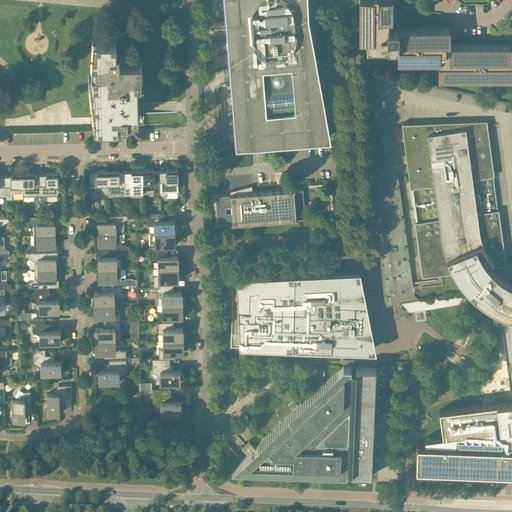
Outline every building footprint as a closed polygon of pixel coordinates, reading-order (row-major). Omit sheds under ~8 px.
[(323,139),(318,67),(306,0),(224,0),(236,146),(323,139)] [(398,59),(438,60),(450,60),(450,43),(450,36),(450,25),(450,23),(443,23),(391,23),(391,13),(395,13),(395,6),(395,0),(359,0),(360,35),(367,35),(367,44),(398,44),(398,59)] [(0,127),(5,128),(81,126),(91,126),(91,129),(92,129),(114,128),(114,125),(118,125),(144,124),(144,112),(143,103),(143,102),(141,102),(139,102),(138,82),(140,82),(143,82),(142,71),(142,59),(120,59),(120,49),(120,38),(117,38),(97,38),(93,38),(93,49),(92,61),(91,71),(89,71),(91,83),(92,92),(92,93),(27,95),(23,95),(23,100),(23,106),(2,114),(0,113),(0,127)] [(450,60),(438,60),(438,78),(511,78),(511,42),(450,43),(450,60)] [(380,242),(389,304),(417,300),(391,116),(369,119),(363,120),(380,242)] [(511,282),(508,281),(504,278),(500,275),(498,274),(494,270),(490,267),(506,265),(497,209),(477,212),(473,178),(494,175),(487,120),(402,122),(410,187),(435,183),(439,217),(415,220),(422,276),(455,271),(457,275),(459,278),(462,281),(464,284),(467,287),(469,290),(472,292),(475,295),(490,291),(496,320),(501,320),(509,384),(510,388),(511,388),(511,399),(439,409),(443,434),(425,437),(425,443),(417,442),(416,467),(511,470),(511,282)] [(169,168),(166,169),(166,170),(160,170),(160,195),(167,195),(167,189),(178,189),(178,167),(175,168),(172,168),(169,168)] [(143,193),(143,190),(142,168),(140,168),(138,168),(136,169),(133,169),(131,170),(131,171),(125,171),(126,193),(143,193)] [(154,170),(154,169),(152,169),(149,168),(147,168),(145,168),(142,168),(143,190),(154,189),(154,195),(160,195),(160,170),(154,170)] [(108,193),(108,169),(105,169),(103,169),(101,170),(98,170),(96,171),(90,172),(91,194),(108,193)] [(119,171),(119,170),(115,169),(113,169),(112,169),(108,169),(108,193),(126,193),(125,171),(119,171)] [(46,173),(40,173),(41,195),(58,195),(58,192),(59,192),(60,191),(61,191),(61,190),(62,190),(62,189),(63,188),(63,187),(62,186),(62,185),(62,184),(61,184),(60,183),(59,183),(58,183),(58,170),(55,170),(53,171),(51,171),(48,171),(46,172),(46,173)] [(5,174),(6,196),(6,199),(13,198),(12,192),(23,192),(23,171),(20,171),(18,171),(16,172),(14,172),(11,173),(5,174)] [(23,171),(23,192),(23,195),(41,195),(40,173),(34,173),(34,172),(32,172),(30,171),(27,171),(25,171),(23,171)] [(228,191),(229,194),(213,195),(216,225),(301,219),(298,189),(252,193),(250,185),(228,191)] [(155,226),(155,232),(178,232),(178,230),(177,229),(177,228),(177,226),(176,225),(175,224),(174,223),(174,220),(162,220),(162,214),(149,214),(149,225),(155,226)] [(98,230),(98,233),(118,232),(118,223),(128,221),(128,215),(95,215),(95,230),(98,230)] [(33,225),(34,234),(55,234),(55,231),(58,231),(57,216),(24,217),(24,220),(33,225)] [(0,225),(9,220),(9,217),(0,217),(0,225)] [(96,236),(96,251),(129,250),(129,246),(118,241),(118,232),(98,233),(98,236),(96,236)] [(175,244),(175,241),(176,239),(176,238),(177,237),(177,236),(177,234),(178,233),(178,232),(155,232),(155,238),(150,240),(150,251),(153,251),(153,250),(163,250),(163,244),(175,244)] [(55,234),(34,234),(34,244),(25,249),(25,252),(58,251),(58,237),(55,237),(55,234)] [(0,252),(9,252),(9,249),(0,244),(0,236),(0,252)] [(129,250),(96,251),(96,265),(99,265),(99,268),(115,267),(115,258),(119,258),(129,253),(129,250)] [(159,261),(159,268),(182,268),(181,266),(181,265),(181,264),(181,263),(180,262),(180,261),(179,260),(178,259),(178,256),(166,256),(166,250),(163,250),(153,250),(153,251),(153,260),(159,261)] [(34,260),(34,269),(56,269),(56,266),(58,266),(58,251),(25,252),(25,255),(34,260)] [(9,252),(0,252),(0,269),(1,270),(1,260),(9,255),(9,252)] [(115,267),(99,268),(99,270),(96,271),(97,286),(106,285),(119,285),(130,285),(130,281),(119,277),(119,267),(115,267)] [(179,280),(179,277),(180,275),(180,274),(181,273),(181,272),(181,270),(182,269),(182,268),(159,268),(159,274),(154,275),(154,287),(157,286),(167,286),(167,280),(179,280)] [(1,270),(0,269),(0,287),(10,287),(10,284),(1,279),(1,270)] [(56,269),(34,269),(35,279),(26,284),(26,287),(31,287),(49,287),(59,286),(58,271),(56,271),(56,269)] [(360,270),(310,272),(233,276),(233,278),(231,343),(240,343),(240,345),(376,351),(360,270)] [(94,291),(94,294),(93,296),(93,297),(92,298),(92,299),(91,301),(91,302),(91,304),(114,303),(114,298),(119,296),(119,285),(106,285),(106,291),(94,291)] [(162,298),(163,304),(185,304),(185,302),(185,301),(185,299),(184,298),(184,297),(183,296),(182,295),(182,292),(170,292),(170,286),(167,286),(157,286),(157,296),(162,298)] [(49,287),(31,287),(32,300),(39,305),(40,311),(59,311),(59,299),(49,299),(49,287)] [(114,303),(91,304),(91,305),(92,306),(92,308),(92,309),(93,310),(94,311),(94,312),(95,315),(107,315),(107,321),(120,321),(119,310),(114,309),(114,303)] [(183,316),(183,313),(183,311),(184,310),(185,309),(185,308),(185,306),(185,305),(185,304),(163,304),(163,310),(158,312),(158,322),(171,322),(171,316),(183,316)] [(44,318),(32,319),(32,331),(40,336),(40,342),(60,342),(60,330),(50,330),(50,324),(45,324),(44,318)] [(120,321),(107,321),(107,327),(95,327),(95,330),(94,332),(94,333),(93,334),(93,335),(92,337),(92,338),(92,340),(115,339),(115,333),(120,331),(120,321)] [(163,334),(163,340),(186,340),(186,338),(186,336),(186,335),(185,334),(185,333),(184,332),(183,331),(183,328),(171,328),(171,322),(158,322),(158,333),(163,334)] [(115,339),(92,340),(92,341),(93,342),(93,344),(93,345),(94,346),(95,347),(95,348),(96,351),(107,351),(108,357),(121,357),(120,346),(115,345),(115,339)] [(186,345),(186,343),(186,341),(186,340),(163,340),(164,346),(158,348),(159,358),(165,358),(172,358),(172,352),(184,352),(184,349),(184,347),(185,346),(186,345)] [(45,349),(33,349),(33,362),(41,366),(41,373),(61,373),(61,361),(51,361),(51,355),(46,355),(45,349)] [(165,365),(165,358),(159,358),(152,359),(152,372),(160,376),(160,383),(180,382),(180,370),(170,371),(170,365),(165,365)] [(109,370),(99,370),(99,382),(119,381),(119,375),(127,370),(126,359),(109,360),(109,370)] [(324,378),(324,366),(286,364),(285,376),(324,378)] [(345,373),(272,440),(250,460),(247,455),(231,469),(372,475),(373,440),(376,367),(343,366),(342,368),(345,373)] [(54,393),(47,393),(48,413),(60,413),(59,403),(65,402),(65,397),(72,397),(71,385),(58,385),(54,393)] [(170,395),(165,395),(165,389),(153,389),(153,402),(161,407),(161,413),(181,413),(181,401),(171,401),(170,395)] [(19,399),(13,399),(13,419),(25,419),(25,409),(31,409),(30,391),(23,391),(19,399)] [(226,441),(225,469),(239,455),(226,441)]
